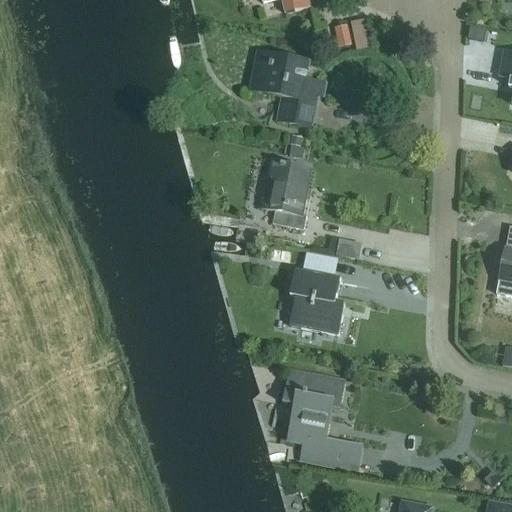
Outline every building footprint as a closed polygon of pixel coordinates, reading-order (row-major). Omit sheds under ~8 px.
[(261,0),(263,5),(282,0),(285,15),(312,9),(309,0),(261,0)] [(335,29),(339,49),(352,46),(347,26),(335,29)] [(467,40),(483,42),(485,31),(469,29),(467,40)] [(258,53),(250,92),(282,98),(277,123),(312,129),(312,128),(309,128),(317,91),(304,89),(310,63),(258,53)] [(511,54),(504,53),(500,77),(511,79),(511,54)] [(265,211),(276,213),(273,225),(304,231),(307,217),(302,217),(305,202),(310,202),(312,192),(307,190),(311,170),(274,163),(265,211)] [(336,257),(359,261),(362,246),(339,241),(336,257)] [(511,250),(506,249),(505,249),(496,296),(511,299),(511,250)] [(296,271),(290,298),(296,299),(291,328),(339,337),(345,306),(336,304),(341,280),(296,271)] [(503,375),(511,375),(511,356),(504,356),(503,375)] [(340,412),(345,385),(289,374),(283,404),(298,407),(295,422),(291,421),(287,440),(303,443),(299,460),(358,472),(363,448),(326,441),(330,425),(326,424),(329,410),(340,412)] [(432,511),(433,509),(402,503),(400,511),(432,511)]
